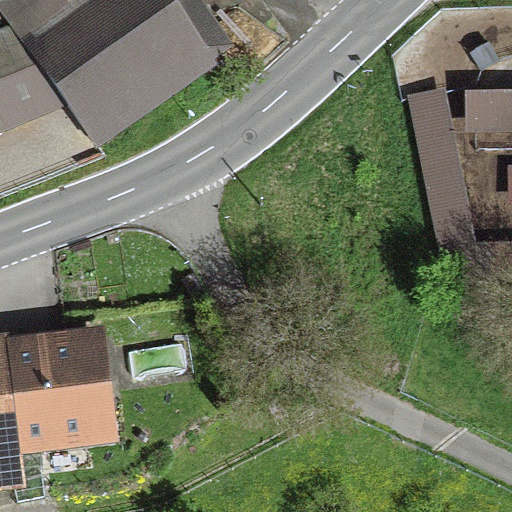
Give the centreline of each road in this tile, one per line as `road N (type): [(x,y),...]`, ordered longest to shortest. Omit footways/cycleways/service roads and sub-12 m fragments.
road 1 (unclassified): [(165,176),(250,322),(296,364),(511,473)]
road 2 (tertiary): [(384,0),(241,127),(165,176)]
road 3 (tertiary): [(165,176),(0,241)]
